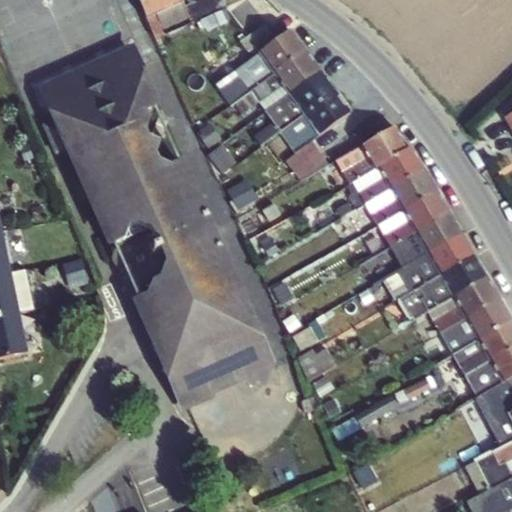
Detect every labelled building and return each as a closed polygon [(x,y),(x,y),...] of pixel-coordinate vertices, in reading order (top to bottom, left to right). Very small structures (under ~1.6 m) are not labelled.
[(182,0),(136,0),(155,40),(165,35),(164,31),(189,19),(191,23),(227,6),(223,0),(202,0),(186,8),(182,0)] [(250,94),(306,50),(291,31),(234,72),(250,94)] [(134,45),(37,89),(108,250),(126,241),(130,230),(137,227),(151,232),(156,242),(148,246),(153,256),(160,253),(166,266),(159,282),(152,286),(148,295),(132,303),(181,414),(214,400),(216,395),(242,384),(258,391),(269,385),(276,364),(185,161),(180,163),(156,110),(162,108),(134,45)] [(306,50),(250,94),(266,114),(321,71),(306,50)] [(280,134),(337,92),(321,71),(266,114),(280,134)] [(337,92),(280,134),(268,141),(300,183),(329,167),(312,143),(352,113),(337,92)] [(349,186),(406,150),(394,129),(335,163),(349,186)] [(356,212),(424,173),(410,149),(406,150),(349,186),(346,188),(350,194),(347,197),(356,212)] [(377,229),(437,195),(424,173),(356,212),(368,234),(377,229)] [(389,249),(449,216),(437,195),(377,229),(389,249)] [(449,216),(389,249),(392,253),(381,258),(390,276),(462,237),(449,216)] [(0,275),(11,273),(2,233),(0,233),(0,275)] [(462,237),(390,276),(381,283),(394,304),(398,301),(474,258),(462,237)] [(474,258),(398,301),(409,322),(428,316),(486,279),(474,258)] [(0,317),(20,313),(11,273),(0,275),(0,317)] [(486,279),(428,316),(440,336),(499,302),(486,279)] [(499,302),(440,336),(443,341),(435,345),(445,362),(453,358),(511,323),(499,302)] [(0,361),(29,355),(20,313),(0,317),(0,361)] [(511,323),(453,358),(464,381),(511,353),(511,323)] [(475,400),(511,380),(511,353),(464,381),(475,400)] [(511,380),(475,400),(488,425),(511,413),(511,380)] [(511,413),(488,425),(500,449),(511,443),(511,413)] [(478,496),(511,478),(511,475),(511,474),(511,443),(500,449),(464,467),(478,496)] [(511,478),(478,496),(467,503),(471,511),(507,511),(511,510),(511,478)]
